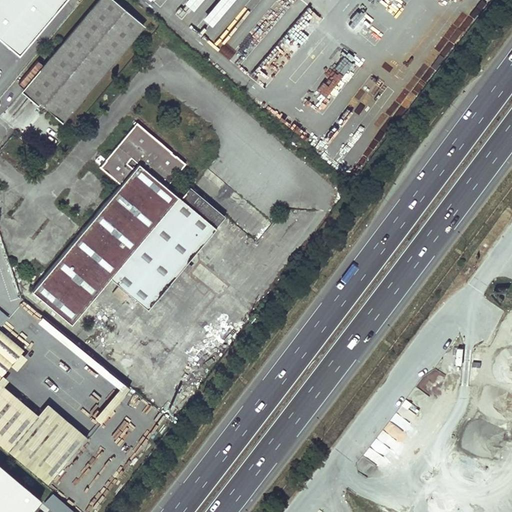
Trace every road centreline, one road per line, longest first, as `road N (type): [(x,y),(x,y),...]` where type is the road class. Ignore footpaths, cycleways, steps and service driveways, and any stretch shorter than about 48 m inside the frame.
road 1 (motorway): [(511,69),(177,511)]
road 2 (motorway): [(220,511),(511,129)]
road 3 (unclassified): [(293,511),(511,234)]
road 4 (unknown): [(453,309),(465,356),(462,388),(414,467),(386,484),(344,467)]
